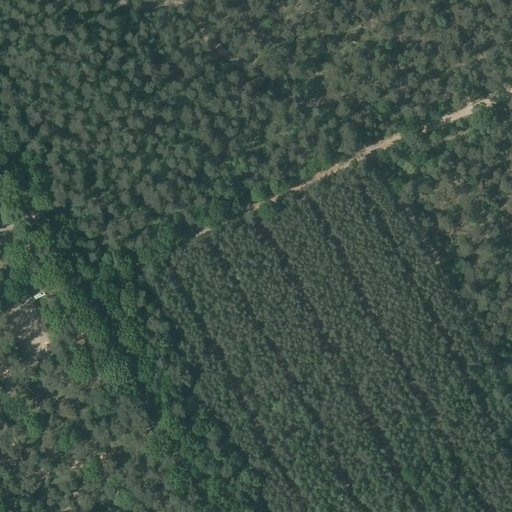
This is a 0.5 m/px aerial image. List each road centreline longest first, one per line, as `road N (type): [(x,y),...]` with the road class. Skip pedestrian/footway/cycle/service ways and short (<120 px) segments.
road 1 (track): [(420,131),(397,106),(378,100),(296,103),(271,66),(234,62),(212,45),(182,3),(124,7),(113,0)]
road 2 (track): [(373,151),(86,285)]
road 3 (track): [(511,385),(373,151)]
road 4 (track): [(86,285),(218,511)]
road 5 (track): [(0,137),(86,285)]
